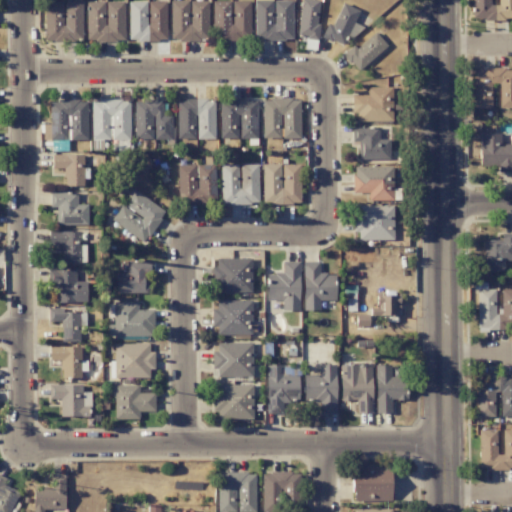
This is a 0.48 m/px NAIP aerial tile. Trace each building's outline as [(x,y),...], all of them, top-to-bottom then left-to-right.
[(207,41),(208,1),(170,0),(169,40),(207,41)] [(291,0),(289,0),(272,0),(271,0),(253,0),(254,40),(292,40),(291,0)] [(320,0),(316,0),(300,0),(296,37),(316,39),(320,0)] [(511,0),(497,0),(497,5),(490,5),(489,0),(471,0),(471,19),(511,19),(511,0)] [(165,1),(147,1),(128,2),(128,41),(166,40),(165,1)] [(249,1),(231,1),(212,1),(212,40),(250,40),(249,1)] [(63,2),(44,2),(44,41),(82,41),(82,2),(63,2)] [(124,2),(86,2),(86,41),(124,41),(124,2)] [(321,37),(342,46),(346,35),(354,39),(360,26),(353,23),(359,10),(342,3),(332,26),(327,23),(321,37)] [(358,72),(386,45),(374,32),(356,49),(352,45),(342,55),(358,72)] [(473,108),(491,108),(491,84),(498,84),(499,108),(511,108),(511,68),(472,69),(473,108)] [(392,121),(391,87),(366,87),(367,95),(351,95),(351,113),(357,113),(357,121),(392,121)] [(171,140),(172,115),(162,115),(163,100),(134,99),(133,139),(171,140)] [(218,100),(219,138),(238,138),(238,139),(257,139),(256,99),(218,100)] [(299,139),(299,99),(261,99),(261,138),(281,138),(281,139),(299,139)] [(129,140),(129,100),(91,100),(91,140),(110,139),(110,141),(129,140)] [(214,100),(176,100),(176,139),(195,139),(214,140),(214,100)] [(87,101),(49,101),(49,140),(86,140),(87,101)] [(389,160),(389,140),(378,140),(378,128),(351,127),(351,142),(357,142),(357,159),(389,160)] [(511,145),(500,145),(500,133),(480,134),(480,166),(497,165),(498,172),(511,172),(511,145)] [(83,155),(51,154),(51,169),(64,169),(63,186),(82,187),(83,155)] [(257,164),(219,165),(220,205),(258,204),(257,164)] [(299,164),(281,165),(281,164),(261,164),(262,204),(300,203),(299,164)] [(177,165),(178,205),(215,204),(214,165),(177,165)] [(392,167),(352,166),(352,193),(367,193),(367,201),(392,201),(392,167)] [(148,237),(165,211),(131,190),(111,222),(141,241),(145,235),(148,237)] [(77,192),(49,192),(49,208),(56,208),(56,225),(87,225),(87,205),(76,205),(77,192)] [(392,206),(357,206),(357,214),(352,214),(352,232),(357,232),(357,240),(392,240),(392,206)] [(80,232),(48,231),(48,245),(59,245),(59,263),(85,263),(85,245),(79,245),(80,232)] [(503,272),(504,261),(511,260),(511,233),(501,233),(501,240),(483,240),(482,271),(503,272)] [(250,293),(251,259),(216,258),(216,267),(212,267),(212,292),(250,293)] [(147,294),(147,275),(153,275),(153,261),(126,260),(126,273),(116,273),(115,293),(147,294)] [(299,262),(282,261),(282,274),(266,274),(266,300),(282,300),(281,311),(298,311),(299,262)] [(302,311),(319,311),(319,300),(334,300),(335,274),(319,274),(319,262),(302,262),(302,311)] [(86,281),(75,282),(75,270),(52,270),(52,303),(86,303),(86,281)] [(511,289),(500,290),(501,314),(495,314),(495,290),(486,290),(486,283),(476,283),(477,330),(511,329),(511,289)] [(398,295),(376,295),(376,308),(370,308),(370,316),(398,315),(398,295)] [(251,335),(251,301),(216,300),(216,309),(211,309),(211,327),(215,327),(215,335),(251,335)] [(152,310),(137,310),(137,302),(107,303),(108,317),(113,317),(113,324),(106,324),(107,336),(153,335),(152,310)] [(85,325),(85,312),(62,312),(61,308),(47,308),(48,321),(61,321),(61,342),(79,341),(78,325),(85,325)] [(252,377),(251,343),(216,343),(216,351),(211,351),(211,369),(216,369),(217,377),(252,377)] [(148,378),(148,369),(154,369),(154,351),(148,351),(148,344),(113,344),(113,378),(148,378)] [(80,347),(48,346),(48,360),(60,361),(60,378),(80,378),(80,371),(86,371),(86,361),(80,361),(80,347)] [(335,365),(319,365),(319,375),(302,375),(303,402),(319,402),(319,413),(335,413),(335,365)] [(357,414),(372,413),(371,365),(339,365),(340,401),(356,401),(357,414)] [(407,400),(406,377),(390,377),(390,365),(374,365),(375,413),(391,413),(391,400),(407,400)] [(499,416),(511,416),(511,376),(476,377),(476,417),(493,417),(494,392),(499,392),(499,416)] [(82,385),(48,385),(48,399),(60,399),(59,416),(89,417),(90,392),(81,392),(82,385)] [(154,393),(138,393),(138,385),(113,385),(114,420),(138,419),(138,412),(154,411),(154,393)] [(252,385),(217,385),(217,393),(211,394),(212,411),(217,411),(217,419),(252,419),(252,385)] [(511,429),(502,429),(502,455),(496,455),(496,429),(478,430),(478,469),(511,468),(511,429)] [(390,501),(391,467),(351,467),(350,501),(390,501)] [(254,511),(255,473),(217,473),(216,511),(225,511),(254,511)] [(261,473),(261,511),(284,511),(284,501),(299,500),(299,473),(261,473)] [(64,509),(64,476),(50,476),(51,488),(33,488),(32,511),(42,511),(43,509),(64,509)] [(0,508),(0,511),(12,511),(12,489),(4,489),(4,477),(0,477),(0,508)]
